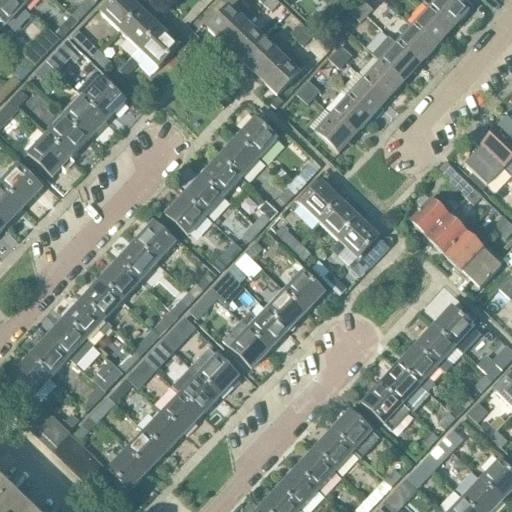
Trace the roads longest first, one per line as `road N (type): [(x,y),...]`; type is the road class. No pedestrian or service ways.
road 1 (residential): [(0,347),(166,163)]
road 2 (residential): [(210,511),(359,346)]
road 3 (residential): [(409,147),(511,21)]
